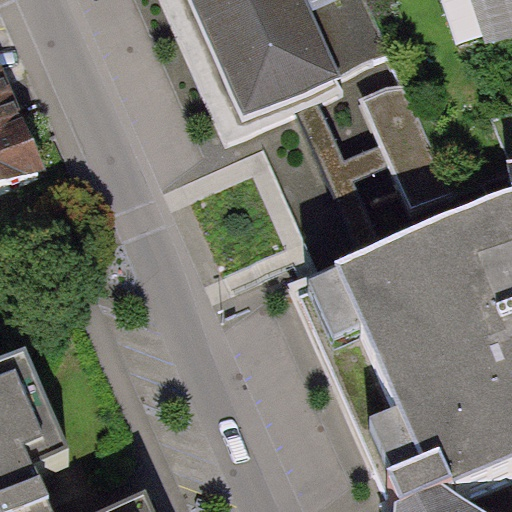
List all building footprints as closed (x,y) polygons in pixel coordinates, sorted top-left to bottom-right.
[(356,0),(186,0),(245,131),(387,67),(356,0)] [(511,0),(465,0),(487,68),(511,59),(511,0)] [(417,80),(309,121),(366,268),(474,226),(417,80)] [(0,203),(25,193),(0,135),(0,203)] [(378,509),(379,511),(463,511),(511,491),(511,217),(335,290),(417,491),(378,509)] [(23,511),(18,499),(56,482),(12,384),(0,389),(0,511),(23,511)]
